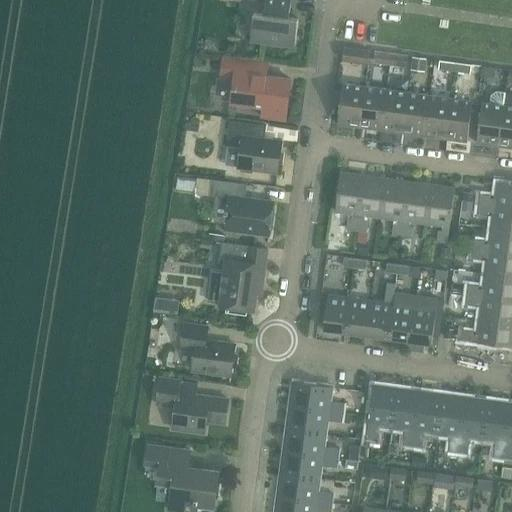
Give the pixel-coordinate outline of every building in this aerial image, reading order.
[(253,13),(250,41),(294,47),(298,19),(288,18),(290,0),(265,0),(263,14),(253,13)] [(345,48),(343,60),(368,64),(370,51),(345,48)] [(373,64),(390,66),(407,68),(408,54),(374,51),(373,64)] [(413,57),(411,70),(424,72),(426,59),(413,57)] [(257,62),(222,58),(220,71),(235,73),(230,104),(262,109),(261,118),(285,122),(291,81),(255,76),(257,62)] [(438,70),(454,72),(455,63),(439,61),(438,70)] [(455,63),(454,72),(470,74),(472,65),(455,63)] [(481,66),(480,76),(494,78),(495,68),(481,66)] [(337,124),(359,127),(365,86),(343,83),(337,124)] [(365,86),(359,127),(381,130),(386,89),(365,86)] [(386,89),(381,130),(402,133),(408,92),(386,89)] [(408,92),(402,133),(424,136),(429,95),(408,92)] [(476,143),(498,146),(504,106),(505,93),(504,93),(496,92),(491,96),(490,104),(482,103),(476,143)] [(429,95),(424,136),(445,139),(450,98),(429,95)] [(450,98),(445,139),(467,142),(472,101),(450,98)] [(511,106),(504,106),(498,146),(511,147),(511,106)] [(254,124),(229,121),(226,146),(239,148),(237,167),(277,173),(281,142),(252,138),(254,124)] [(346,229),(356,230),(362,175),(341,172),(335,211),(349,213),(346,229)] [(362,175),(356,230),(366,232),(368,221),(364,221),(365,217),(380,219),(384,178),(362,175)] [(384,178),(380,219),(393,221),(391,236),(400,237),(406,181),(384,178)] [(246,185),(211,180),(209,195),(209,196),(228,198),(223,229),(268,236),(273,202),(244,198),(246,185)] [(406,181),(400,237),(411,239),(413,227),(409,227),(410,223),(425,225),(430,185),(406,181)] [(480,194),(479,203),(511,207),(511,184),(497,183),(495,199),(490,198),(490,195),(480,194)] [(430,185),(425,225),(442,227),(441,231),(438,231),(436,241),(447,243),(454,188),(430,185)] [(463,191),(462,200),(473,202),(475,193),(463,191)] [(492,212),(490,227),(511,228),(511,207),(479,203),(477,213),(488,214),(489,212),(492,212)] [(472,248),(472,249),(511,253),(511,228),(490,227),(488,244),(484,243),(485,240),(473,239),(473,240),(472,248)] [(466,239),(465,247),(472,248),(473,240),(466,239)] [(390,243),(388,256),(398,257),(399,244),(390,243)] [(354,244),(353,252),(368,254),(369,246),(354,244)] [(212,268),(208,302),(218,303),(218,306),(226,308),(247,310),(254,311),(256,294),(258,282),(263,282),(265,266),(268,249),(247,246),(245,263),(224,260),(223,270),(212,268)] [(441,247),(440,258),(449,260),(450,248),(441,247)] [(486,258),(484,273),(511,276),(511,253),(472,249),(470,259),(482,260),(483,257),(486,258)] [(325,272),(325,275),(353,278),(354,268),(356,259),(328,255),(325,272)] [(356,259),(354,268),(366,269),(367,260),(356,259)] [(385,273),(397,274),(398,264),(386,263),(385,273)] [(398,264),(397,274),(408,276),(410,266),(398,264)] [(435,278),(446,280),(447,271),(436,270),(435,278)] [(467,284),(466,294),(511,300),(511,276),(484,273),(482,289),(478,289),(479,286),(467,284)] [(372,300),(367,335),(388,338),(393,303),(395,293),(396,284),(388,283),(385,301),(372,300)] [(393,303),(388,338),(410,341),(416,296),(395,293),(393,303)] [(324,330),(346,333),(350,297),(328,294),(324,330)] [(480,303),(478,318),(511,321),(511,300),(466,294),(464,304),(476,306),(477,303),(480,303)] [(416,296),(410,341),(431,344),(433,331),(439,332),(441,317),(435,316),(437,299),(416,296)] [(350,297),(346,333),(367,335),(372,300),(350,297)] [(462,330),(461,340),(511,346),(511,321),(478,318),(476,334),(472,334),(473,331),(462,330)] [(231,374),(235,346),(205,341),(207,328),(184,325),(180,349),(194,351),(192,369),(231,374)] [(445,328),(444,337),(452,338),(454,329),(445,328)] [(198,383),(159,378),(155,406),(174,409),(171,429),(204,433),(205,421),(224,424),(228,399),(196,395),(198,383)] [(292,383),(289,405),(344,413),(345,403),(335,402),(334,405),(329,404),(332,388),(292,383)] [(374,385),(367,440),(377,441),(378,431),(375,430),(376,426),(390,428),(397,388),(374,385)] [(397,388),(390,428),(407,431),(407,434),(404,434),(402,446),(413,447),(419,391),(397,388)] [(419,391),(413,447),(422,449),(423,437),(421,436),(421,433),(437,435),(442,394),(419,391)] [(442,394),(437,435),(453,437),(452,441),(449,440),(447,452),(448,452),(458,453),(466,398),(442,394)] [(466,398),(458,453),(466,454),(467,455),(469,443),(466,443),(466,438),(482,441),(488,401),(466,398)] [(488,401),(482,441),(498,443),(497,446),(494,446),(493,457),(503,458),(510,404),(488,401)] [(511,403),(510,404),(503,458),(511,459),(511,448),(511,449),(511,444),(511,443),(511,403)] [(289,405),(286,429),(327,432),(329,417),(332,418),(332,421),(343,423),(344,413),(289,405)] [(286,429),(283,451),(339,459),(340,448),(328,446),(328,450),(324,449),(327,432),(286,429)] [(190,450),(147,444),(144,466),(158,467),(156,485),(170,487),(167,511),(174,511),(195,511),(197,506),(213,508),(215,497),(218,498),(220,483),(217,482),(218,472),(188,468),(190,450)] [(350,445),(349,458),(359,459),(360,446),(350,445)] [(283,451),(280,472),(320,478),(322,467),(337,469),(339,459),(283,451)] [(457,459),(457,462),(464,463),(466,454),(458,453),(457,459)] [(413,457),(412,465),(425,467),(426,459),(413,457)] [(347,460),(346,468),(357,469),(358,461),(347,460)] [(382,466),(381,479),(389,480),(390,467),(382,466)] [(406,469),(391,467),(389,479),(405,481),(406,469)] [(435,473),(418,471),(417,482),(433,485),(435,473)] [(280,472),(277,497),(332,503),(333,493),(319,491),(320,478),(280,472)] [(449,476),(437,474),(435,486),(448,488),(449,476)] [(474,478),(456,476),(454,485),(472,488),(474,478)] [(478,479),(476,490),(491,492),(492,481),(478,479)] [(277,497),(274,511),(314,511),(315,508),(320,508),(319,511),(330,511),(332,503),(277,497)]
